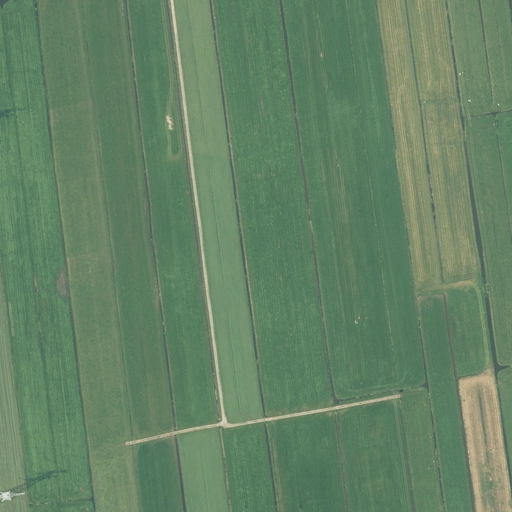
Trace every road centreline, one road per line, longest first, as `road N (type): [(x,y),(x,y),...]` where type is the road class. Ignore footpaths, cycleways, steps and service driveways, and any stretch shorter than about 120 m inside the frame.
road 1 (track): [(171,0),(224,425),(399,395)]
road 2 (track): [(477,291),(493,286),(452,0)]
